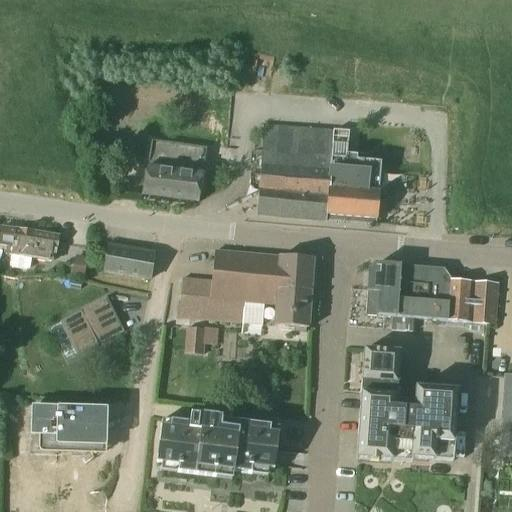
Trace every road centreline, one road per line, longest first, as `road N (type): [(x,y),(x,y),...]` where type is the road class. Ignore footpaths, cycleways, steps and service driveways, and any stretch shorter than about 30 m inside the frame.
road 1 (residential): [(340,243),(0,202)]
road 2 (residential): [(319,511),(340,243)]
road 3 (residential): [(511,259),(340,243)]
